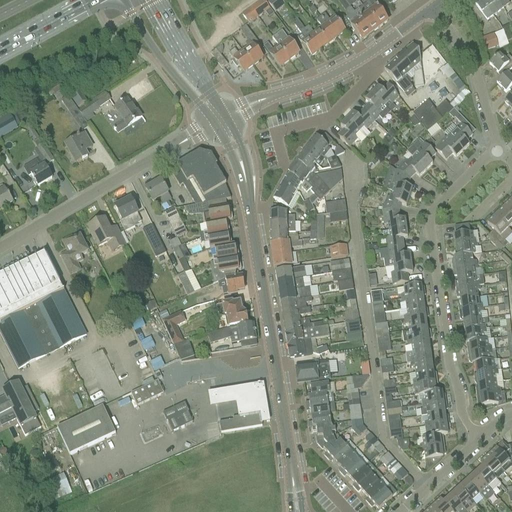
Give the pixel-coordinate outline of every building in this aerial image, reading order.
[(271,0),(267,3),(275,14),(285,6),(282,3),(279,0),(271,0)] [(371,0),(367,4),(362,7),(368,15),(379,29),(388,23),(371,0)] [(487,9),(480,0),(471,0),(487,21),(493,17),(487,9)] [(497,2),(496,0),(480,0),(487,9),(493,17),(503,9),(498,1),(497,2)] [(496,0),(497,2),(498,1),(503,9),(509,4),(505,0),(496,0)] [(269,9),(263,1),(252,8),(259,17),(264,13),(269,9)] [(368,15),(362,7),(358,10),(354,13),(370,35),(379,29),(368,15)] [(259,17),(252,8),(242,16),(248,25),(259,17)] [(316,13),(312,8),(308,11),(311,16),(316,13)] [(348,17),(345,19),(351,27),(361,42),(370,35),(354,13),(350,9),(348,9),(346,11),(345,13),(346,15),(348,17)] [(324,15),(320,18),(336,39),(344,32),(334,20),(330,23),(324,15)] [(336,39),(320,18),(316,22),(322,29),(318,32),(327,45),(336,39)] [(295,20),(291,24),(295,29),(296,29),(300,34),(299,34),(301,36),(297,40),(301,45),(302,46),(311,58),(319,51),(304,31),(299,26),(295,20)] [(245,27),(240,31),(248,43),(245,45),(248,49),(243,54),(253,67),(262,60),(257,53),(258,52),(258,51),(254,46),(257,43),(251,35),(245,27)] [(314,35),(308,28),(304,31),(319,51),(327,45),(318,32),(314,35)] [(511,28),(511,29),(503,33),(508,42),(511,39),(511,28)] [(282,32),(277,35),(280,39),(275,43),(279,49),(289,62),(299,55),(294,47),(295,46),(290,40),(289,42),(282,32)] [(493,35),(481,39),(485,52),(498,48),(493,35)] [(289,62),(279,49),(273,53),(267,45),(263,48),(269,56),(268,57),(272,63),(274,62),(279,70),(289,62)] [(421,64),(419,54),(412,46),(398,58),(389,66),(384,70),(385,71),(395,84),(396,85),(407,99),(415,92),(412,89),(412,88),(409,85),(411,83),(406,76),(421,64)] [(253,67),(243,54),(239,56),(234,50),(228,55),(230,57),(233,61),(232,62),(236,68),(238,67),(243,74),(253,67)] [(215,51),(211,54),(210,55),(222,70),(227,66),(215,51)] [(507,74),(511,69),(511,59),(508,56),(504,60),(500,55),(497,57),(494,61),(490,64),(489,65),(502,79),(507,74)] [(423,87),(421,69),(413,72),(414,78),(414,88),(423,87)] [(511,79),(507,74),(502,79),(496,84),(506,94),(509,91),(511,94),(511,79)] [(391,105),(398,98),(388,85),(387,84),(385,85),(387,86),(381,92),(378,88),(372,95),(384,107),(389,103),(391,105)] [(59,86),(47,93),(50,98),(62,90),(59,86)] [(427,132),(442,120),(457,107),(469,95),(465,90),(456,98),(448,106),(445,102),(435,112),(428,102),(412,115),(427,132)] [(86,103),(79,92),(78,92),(70,98),(78,109),(86,103)] [(106,95),(93,103),(78,113),(83,119),(97,109),(110,101),(106,95)] [(380,112),(384,107),(372,95),(365,102),(368,105),(363,110),(362,109),(361,110),(374,123),(382,114),(380,112)] [(83,119),(78,113),(68,97),(61,102),(81,131),(87,126),(83,119)] [(114,109),(123,122),(113,129),(117,135),(127,127),(128,128),(141,118),(136,111),(135,112),(127,101),(114,109)] [(353,114),(346,121),(359,133),(360,132),(361,133),(365,130),(366,131),(374,123),(361,110),(360,111),(362,112),(356,117),(353,114)] [(9,116),(0,121),(0,138),(16,129),(9,116)] [(419,125),(413,117),(408,122),(413,128),(419,125)] [(455,129),(447,137),(448,138),(450,140),(462,153),(469,146),(464,141),(470,136),(471,137),(472,136),(461,125),(464,121),(460,117),(456,121),(460,125),(455,129)] [(365,139),(359,133),(346,121),(340,127),(343,130),(337,136),(336,135),(335,136),(348,148),(357,140),(361,143),(365,139)] [(64,147),(67,151),(76,165),(87,158),(84,153),(92,149),(84,135),(64,147)] [(330,150),(327,148),(332,143),(325,135),(319,140),(316,137),(309,146),(324,159),(325,160),(327,161),(327,162),(331,160),(325,155),(330,150)] [(450,140),(447,138),(434,150),(446,162),(447,161),(445,160),(451,154),(455,159),(462,153),(450,140)] [(38,148),(48,165),(54,161),(44,144),(38,148)] [(424,144),(415,152),(411,148),(407,152),(413,159),(426,172),(432,165),(428,161),(433,155),(434,156),(435,156),(428,148),(424,144)] [(318,168),(324,159),(309,146),(302,155),(314,165),(318,168)] [(335,151),(334,158),(344,154),(338,148),(335,151)] [(169,170),(179,188),(183,186),(195,207),(225,201),(230,200),(225,185),(215,167),(216,166),(211,156),(199,153),(169,170)] [(312,168),(314,165),(302,155),(296,163),(310,175),(311,175),(317,173),(312,168)] [(331,160),(327,162),(328,164),(329,169),(331,169),(330,167),(337,164),(334,158),(331,160)] [(426,172),(413,159),(409,164),(406,161),(396,171),(408,179),(414,174),(419,178),(426,172)] [(36,161),(23,169),(28,177),(30,175),(33,179),(34,182),(33,183),(36,188),(37,187),(38,188),(52,179),(44,166),(41,168),(36,161)] [(339,172),(314,177),(311,175),(310,175),(296,163),(287,174),(301,186),(304,183),(310,189),(311,190),(310,191),(314,196),(313,197),(317,201),(318,200),(319,202),(341,181),(339,172)] [(0,166),(0,177),(7,189),(14,185),(1,165),(0,166)] [(396,171),(389,191),(393,192),(409,197),(412,190),(406,187),(408,179),(396,171)] [(301,186),(287,174),(282,184),(289,188),(288,189),(295,194),(296,193),(295,193),(298,188),(299,188),(300,189),(301,189),(305,194),(310,189),(304,183),(301,186)] [(145,190),(156,209),(171,201),(160,182),(145,190)] [(287,209),(295,194),(288,189),(289,188),(282,184),(272,200),(273,200),(287,209)] [(8,196),(2,187),(0,187),(0,207),(1,210),(12,204),(9,198),(8,196)] [(406,207),(409,197),(393,192),(390,199),(387,198),(382,211),(382,212),(397,213),(400,205),(406,207)] [(317,201),(313,197),(308,202),(311,207),(317,201)] [(120,222),(125,232),(137,226),(137,225),(141,223),(130,201),(115,208),(118,214),(117,214),(118,216),(119,216),(122,221),(120,222)] [(232,221),(231,212),(230,208),(226,209),(225,201),(195,207),(185,209),(188,216),(201,216),(203,226),(206,225),(211,225),(232,221)] [(313,212),(308,202),(302,205),(307,215),(313,212)] [(511,203),(511,202),(503,209),(511,218),(511,203)] [(325,206),(326,216),(346,213),(344,204),(325,206)] [(272,213),(269,213),(270,224),(295,223),(295,218),(286,218),(286,213),(282,208),(272,207),(272,213)] [(511,225),(511,218),(503,209),(495,217),(508,230),(511,225)] [(164,215),(167,221),(178,216),(175,210),(164,215)] [(398,221),(397,213),(382,212),(384,226),(388,226),(389,232),(388,232),(406,230),(404,220),(398,221)] [(347,222),(346,213),(329,216),(330,225),(347,222)] [(181,222),(178,216),(167,221),(170,227),(181,222)] [(508,230),(495,217),(487,225),(493,231),(489,235),(494,239),(503,249),(507,245),(504,242),(511,234),(508,230)] [(126,247),(120,234),(112,238),(104,220),(88,228),(98,248),(106,244),(107,246),(108,246),(112,254),(126,247)] [(232,222),(232,221),(211,225),(206,225),(207,233),(203,234),(204,239),(227,235),(226,231),(229,231),(227,223),(232,222)] [(184,228),(181,222),(170,227),(173,233),(184,228)] [(295,234),(295,223),(270,224),(270,235),(287,234),(295,234)] [(152,226),(144,230),(157,258),(165,254),(152,226)] [(455,236),(454,237),(455,247),(476,245),(479,244),(477,233),(470,234),(468,226),(454,228),(455,236)] [(187,234),(184,228),(173,233),(177,240),(187,234)] [(407,239),(406,230),(388,232),(382,233),(383,239),(386,239),(387,250),(402,248),(400,240),(407,239)] [(227,235),(204,239),(205,244),(209,243),(210,251),(215,250),(232,247),(230,239),(228,239),(227,236),(229,235),(229,236),(230,236),(230,234),(229,235),(227,235)] [(287,238),(287,234),(270,235),(270,245),(288,244),(298,243),(298,238),(287,238)] [(62,242),(68,253),(69,253),(70,255),(63,259),(62,256),(60,257),(70,276),(80,271),(77,264),(83,261),(80,256),(88,253),(79,237),(73,240),(72,237),(62,242)] [(181,247),(177,240),(169,244),(173,250),(178,248),(181,247)] [(297,244),(298,243),(288,244),(270,245),(270,246),(271,246),(272,257),(281,256),(281,255),(289,254),(289,250),(302,248),(301,243),(297,244)] [(477,249),(476,245),(455,247),(457,258),(471,256),(474,256),(473,249),(477,249)] [(237,246),(232,247),(215,250),(216,258),(213,258),(213,263),(236,259),(236,255),(238,255),(237,246)] [(346,247),(345,247),(329,249),(331,260),(347,258),(346,247)] [(184,260),(178,248),(173,250),(179,263),(184,261),(184,260)] [(403,257),(402,248),(387,250),(378,251),(378,252),(379,256),(380,261),(383,260),(384,269),(394,267),(411,265),(409,256),(403,257)] [(291,266),(289,254),(281,255),(281,256),(272,257),(274,269),(288,267),(291,267),(291,266)] [(62,292),(58,285),(59,284),(57,280),(59,278),(54,273),(46,257),(45,257),(44,255),(18,268),(0,277),(0,335),(18,371),(86,336),(63,292),(62,292)] [(472,262),(471,256),(457,258),(454,258),(454,261),(451,262),(452,270),(476,266),(476,262),(472,262)] [(237,259),(236,259),(217,262),(219,274),(221,274),(222,282),(225,280),(239,278),(238,272),(241,272),(240,263),(237,263),(237,260),(239,259),(239,260),(239,258),(238,259),(239,259),(237,259)] [(184,261),(179,263),(183,271),(188,268),(184,261)] [(330,265),(331,274),(350,271),(348,262),(330,265)] [(412,275),(411,265),(394,267),(395,274),(391,274),(393,286),(408,284),(408,283),(406,283),(405,275),(412,275)] [(477,270),(476,266),(452,270),(453,278),(456,277),(457,280),(474,277),(473,271),(477,270)] [(302,279),(305,278),(303,268),(291,270),(288,270),(275,273),(277,283),(302,279)] [(351,281),(350,271),(331,274),(333,284),(338,283),(351,281)] [(505,273),(498,274),(499,285),(502,285),(506,284),(505,273)] [(184,274),(177,278),(180,284),(187,298),(194,294),(184,274)] [(242,277),(239,278),(225,280),(228,296),(237,294),(237,292),(245,291),(243,285),(244,284),(243,280),(242,279),(242,277)] [(475,284),(474,277),(457,280),(457,283),(454,283),(455,291),(479,288),(478,283),(475,284)] [(302,279),(277,283),(278,294),(304,289),(302,279)] [(353,292),(351,281),(338,283),(340,294),(353,292)] [(421,290),(421,286),(411,288),(403,289),(404,296),(401,296),(401,300),(422,297),(425,297),(424,289),(421,290)] [(304,289),(278,294),(280,304),(311,299),(309,288),(304,289)] [(480,292),(479,288),(455,291),(456,299),(459,298),(460,301),(477,299),(476,292),(480,292)] [(380,292),(370,294),(371,305),(382,303),(380,292)] [(423,308),(422,297),(401,300),(402,305),(405,304),(406,311),(423,308)] [(311,299),(280,304),(282,314),(306,310),(305,304),(312,303),(311,299)] [(478,305),(477,299),(460,301),(460,304),(457,305),(458,312),(482,309),(481,305),(478,305)] [(154,301),(145,306),(148,313),(157,308),(154,301)] [(356,312),(355,302),(344,304),(345,314),(356,312)] [(382,303),(371,305),(373,315),(383,314),(382,303)] [(218,314),(218,315),(219,317),(220,318),(222,318),(223,318),(225,319),(227,327),(229,327),(229,328),(247,325),(246,322),(247,321),(247,318),(246,317),(245,315),(242,315),(240,304),(232,306),(232,305),(223,306),(223,307),(216,308),(218,314)] [(424,311),(423,308),(406,311),(407,317),(404,318),(404,322),(425,319),(428,318),(427,311),(424,311)] [(299,321),(298,316),(310,314),(309,309),(306,310),(282,314),(283,324),(300,321),(299,321)] [(480,314),(482,314),(482,309),(458,312),(459,320),(462,320),(463,323),(480,321),(480,314)] [(358,322),(356,312),(345,314),(343,314),(345,324),(358,322)] [(182,343),(175,327),(184,322),(180,313),(161,322),(173,346),(182,343)] [(383,314),(373,315),(374,326),(385,324),(383,314)] [(426,329),(425,319),(404,322),(405,326),(408,326),(409,332),(426,329)] [(312,330),(327,327),(333,326),(333,323),(332,322),(309,326),(308,320),(299,321),(300,321),(283,324),(285,335),(312,330)] [(480,321),(463,323),(464,333),(464,334),(485,331),(485,327),(481,327),(480,321)] [(358,323),(358,322),(345,324),(347,338),(361,335),(359,323),(358,323)] [(385,324),(374,326),(376,337),(382,336),(388,335),(387,324),(385,324)] [(237,328),(228,331),(218,334),(208,337),(210,344),(230,338),(231,346),(256,341),(253,325),(237,328)] [(329,338),(327,327),(312,330),(285,335),(286,345),(310,342),(315,341),(329,338)] [(410,339),(406,339),(407,343),(428,340),(431,340),(430,332),(427,332),(426,329),(409,332),(410,339)] [(486,335),(485,331),(464,334),(464,333),(461,334),(462,342),(465,341),(466,344),(467,344),(483,342),(482,342),(482,336),(486,335)] [(382,336),(376,337),(377,347),(389,346),(388,335),(382,336)] [(428,340),(407,343),(408,348),(411,347),(412,353),(429,351),(428,340)] [(193,357),(188,341),(182,343),(173,346),(180,362),(193,357)] [(486,341),(482,342),(483,342),(467,344),(467,347),(466,347),(467,355),(491,352),(491,348),(487,348),(486,341)] [(311,357),(312,355),(310,342),(286,345),(289,360),(311,357)] [(389,346),(377,347),(379,358),(385,357),(384,353),(390,352),(389,346)] [(328,353),(326,347),(316,351),(318,356),(328,353)] [(431,361),(429,351),(412,353),(405,354),(406,364),(410,364),(410,365),(431,361)] [(493,362),(491,352),(467,355),(468,363),(471,362),(472,365),(475,365),(488,363),(492,362),(493,362)] [(385,357),(379,358),(380,369),(392,367),(391,360),(386,361),(385,357)] [(432,372),(431,361),(410,365),(411,369),(414,368),(415,375),(432,372)] [(330,382),(329,377),(328,367),(328,365),(327,362),(321,363),(315,364),(315,366),(307,367),(294,369),(296,386),(302,385),(309,385),(328,382),(330,382)] [(370,362),(361,363),(363,376),(372,375),(370,362)] [(493,370),(493,362),(492,362),(488,363),(475,365),(476,375),(497,373),(496,369),(493,370)] [(393,373),(392,367),(380,369),(382,379),(388,378),(387,374),(393,373)] [(433,375),(432,372),(415,375),(416,381),(412,381),(413,386),(437,382),(436,375),(433,375)] [(497,377),(497,373),(476,375),(473,376),(474,384),(477,383),(478,386),(495,384),(494,377),(497,377)] [(346,388),(347,393),(357,391),(360,391),(368,379),(368,378),(352,379),(353,387),(346,388)] [(394,381),(388,382),(388,378),(382,379),(383,390),(395,388),(394,381)] [(158,382),(131,395),(133,400),(136,408),(163,395),(158,382)] [(438,390),(437,382),(413,386),(414,390),(415,397),(418,396),(435,393),(435,391),(438,390)] [(496,390),(495,384),(478,386),(478,389),(475,390),(476,397),(500,394),(499,390),(496,390)] [(0,400),(0,419),(13,413),(25,437),(41,430),(33,414),(39,411),(27,388),(21,391),(18,385),(3,393),(5,398),(0,400)] [(310,392),(311,397),(329,395),(328,385),(310,387),(310,385),(306,386),(307,393),(310,392)] [(264,387),(208,396),(210,411),(236,407),(238,421),(258,418),(260,427),(270,425),(264,387)] [(396,395),(395,388),(383,390),(385,400),(391,400),(390,396),(396,395)] [(435,393),(418,396),(419,402),(421,402),(422,406),(446,403),(445,395),(442,396),(441,393),(435,393)] [(501,398),(500,394),(476,397),(477,405),(480,405),(481,408),(498,405),(497,399),(501,398)] [(329,395),(311,397),(308,398),(308,404),(305,404),(305,408),(333,404),(334,404),(332,395),(329,395)] [(400,402),(391,403),(391,400),(385,400),(386,411),(400,409),(400,402)] [(447,411),(446,403),(422,406),(422,411),(420,411),(421,417),(444,414),(444,411),(447,411)] [(334,414),(333,404),(305,408),(306,414),(310,413),(311,417),(329,415),(334,414)] [(102,408),(57,429),(69,456),(115,435),(102,408)] [(400,409),(386,411),(387,419),(387,422),(398,420),(397,416),(401,416),(400,409)] [(361,421),(359,411),(350,412),(351,423),(361,421)] [(445,417),(444,414),(421,417),(421,424),(424,424),(424,428),(449,424),(448,417),(445,417)] [(219,424),(220,434),(251,429),(262,428),(259,415),(232,419),(233,422),(219,424)] [(331,425),(329,415),(311,417),(311,424),(308,424),(308,429),(311,429),(326,426),(331,425)] [(179,416),(175,418),(180,429),(184,427),(179,416)] [(400,431),(400,429),(399,421),(398,421),(398,420),(387,422),(389,433),(400,431)] [(361,421),(351,423),(350,423),(351,430),(361,425),(361,421)] [(449,424),(424,428),(426,438),(439,437),(442,437),(447,436),(447,433),(450,432),(449,424)] [(332,430),(331,425),(326,426),(311,429),(312,433),(316,433),(317,438),(315,438),(317,446),(333,438),(332,437),(335,435),(334,429),(332,430)] [(355,435),(363,428),(362,427),(361,425),(351,430),(351,431),(355,435)] [(366,432),(363,428),(355,435),(358,438),(366,432)] [(401,438),(401,434),(400,431),(389,433),(390,440),(395,439),(396,442),(402,441),(401,438)] [(337,451),(343,446),(340,442),(337,436),(333,438),(317,446),(322,452),(323,451),(326,455),(324,457),(327,461),(337,451)] [(442,439),(442,437),(439,437),(426,438),(423,439),(422,439),(423,446),(418,447),(419,451),(444,447),(443,439),(442,439)] [(368,450),(376,443),(374,440),(365,447),(368,450)] [(408,440),(402,441),(396,442),(396,443),(397,443),(397,448),(402,453),(409,452),(408,440)] [(380,447),(376,443),(368,450),(372,454),(380,447)] [(502,444),(488,457),(504,474),(509,469),(511,468),(511,447),(505,448),(502,444)] [(337,466),(350,453),(343,446),(337,451),(327,461),(330,465),(333,462),(337,466)] [(445,455),(444,447),(419,451),(420,455),(423,455),(426,474),(440,461),(440,459),(442,459),(442,455),(445,455)] [(340,476),(357,461),(350,453),(337,466),(340,470),(337,473),(340,476)] [(382,465),(390,458),(387,455),(379,462),(382,465)] [(504,474),(488,457),(479,465),(482,468),(483,468),(492,478),(493,478),(496,481),(504,474)] [(385,469),(393,462),(390,458),(382,465),(385,469)] [(364,468),(357,461),(340,476),(344,479),(347,477),(350,481),(364,468)] [(354,491),(371,476),(371,475),(375,471),(368,463),(364,468),(350,481),(354,485),(351,488),(354,491)] [(483,468),(482,468),(475,475),(491,493),(500,485),(496,481),(493,478),(492,478),(483,468)] [(396,480),(404,473),(401,470),(393,477),(396,480)] [(364,496),(378,483),(382,479),(375,471),(371,475),(371,476),(354,491),(357,495),(360,492),(364,496)] [(407,476),(404,473),(396,480),(399,484),(407,476)] [(63,475),(47,481),(50,488),(48,489),(50,493),(49,494),(52,500),(54,499),(55,501),(71,494),(63,475)] [(493,495),(491,493),(475,475),(467,482),(482,499),(482,498),(485,502),(493,495)] [(471,503),(479,496),(467,482),(459,489),(471,503)] [(368,506),(385,490),(378,483),(364,496),(368,500),(365,503),(368,506)] [(378,511),(396,494),(389,486),(385,490),(368,506),(371,510),(374,507),(378,511)] [(459,489),(451,497),(463,510),(464,511),(470,511),(475,507),(471,503),(459,489)] [(461,511),(463,510),(451,497),(443,504),(442,504),(449,511),(461,511)] [(449,511),(442,504),(443,504),(440,501),(432,508),(435,511),(449,511)]
